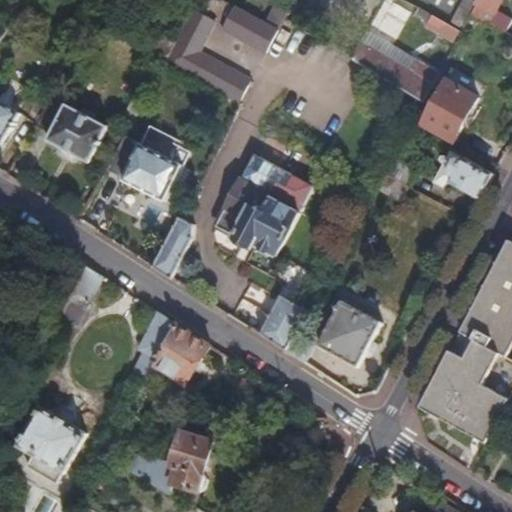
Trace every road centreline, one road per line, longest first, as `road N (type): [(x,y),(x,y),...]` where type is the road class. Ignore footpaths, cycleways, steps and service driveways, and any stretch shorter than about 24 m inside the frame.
road 1 (residential): [(0,192),(376,433)]
road 2 (residential): [(511,181),(376,433)]
road 3 (residential): [(376,433),(498,511)]
